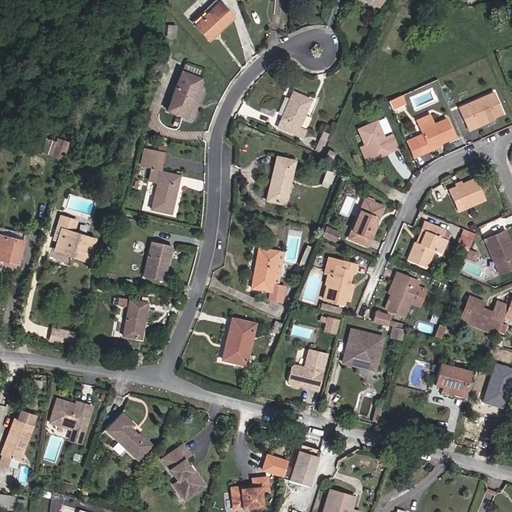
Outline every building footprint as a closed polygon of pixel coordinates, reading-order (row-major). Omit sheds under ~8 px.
[(195,26),(219,3),(216,0),(215,0),(192,22),(195,26)] [(233,18),(219,3),(195,26),(209,41),(233,18)] [(174,38),(175,26),(168,26),(167,37),(174,38)] [(193,88),(197,78),(181,72),(167,111),(186,118),(197,90),(193,88)] [(299,127),(310,100),(293,93),(278,128),(302,138),(306,130),(299,127)] [(502,113),(493,93),(458,109),(464,123),(473,119),(475,126),(502,113)] [(399,105),(396,98),(388,101),(391,109),(399,105)] [(454,137),(447,119),(434,124),(430,115),(415,121),(422,137),(415,141),(421,154),(429,151),(429,148),(454,137)] [(475,126),(473,119),(464,123),(467,129),(475,126)] [(384,138),(376,121),(357,130),(364,145),(360,147),(367,163),(398,149),(392,135),(384,138)] [(321,153),(330,135),(323,132),(315,150),(321,153)] [(421,154),(415,141),(414,138),(406,142),(413,158),(421,154)] [(52,154),(55,143),(47,140),(43,152),(52,154)] [(62,158),(67,144),(58,142),(53,156),(62,158)] [(160,172),(164,153),(147,149),(143,166),(151,168),(148,181),(157,183),(151,210),(171,214),(178,182),(177,182),(179,176),(160,172)] [(332,161),(335,153),(327,150),(324,158),(332,161)] [(284,205),(294,161),(276,157),(266,201),(284,205)] [(329,184),(332,175),(326,173),(323,182),(329,184)] [(485,201),(475,177),(462,183),(455,186),(448,189),(458,212),(485,201)] [(372,222),(379,205),(364,199),(351,231),(353,232),(350,239),(366,246),(375,224),(372,222)] [(375,224),(382,207),(379,205),(372,222),(375,224)] [(88,262),(95,240),(73,233),(76,221),(61,217),(57,229),(61,230),(58,241),(55,249),(73,255),(72,257),(88,262)] [(419,244),(428,224),(423,222),(420,229),(422,230),(416,243),(419,244)] [(444,232),(444,230),(428,224),(419,244),(416,243),(414,242),(407,260),(426,268),(433,251),(440,254),(446,240),(441,238),(444,232)] [(0,235),(18,240),(20,234),(0,228),(0,235)] [(338,233),(326,228),(323,237),(334,242),(338,233)] [(469,247),(474,234),(463,229),(457,243),(469,247)] [(511,268),(511,248),(504,231),(484,240),(499,274),(511,268)] [(0,259),(16,264),(22,241),(18,240),(0,235),(0,259)] [(163,280),(171,247),(151,243),(144,276),(163,280)] [(272,284),(277,252),(258,248),(251,288),(270,291),(268,300),(281,302),(284,287),(277,285),(272,284)] [(308,260),(312,251),(306,248),(299,265),(304,268),(307,260),(308,260)] [(472,261),(475,253),(470,251),(467,258),(472,261)] [(277,285),(283,253),(277,252),(272,284),(277,285)] [(354,273),(356,265),(328,258),(324,273),(327,274),(325,284),(326,284),(323,299),(343,305),(345,300),(349,301),(351,289),(347,288),(349,284),(351,273),(354,273)] [(0,263),(15,268),(16,264),(0,259),(0,263)] [(418,306),(425,290),(416,286),(418,281),(396,272),(393,279),(396,280),(390,294),(384,309),(403,317),(409,302),(418,306)] [(390,294),(396,280),(393,279),(388,292),(390,294)] [(496,335),(504,316),(507,307),(498,303),(493,313),(480,308),(483,302),(468,297),(459,319),(496,335)] [(141,339),(147,303),(119,298),(118,305),(128,307),(123,336),(141,339)] [(387,325),(389,316),(374,312),(372,321),(387,325)] [(245,365),(255,324),(231,318),(225,346),(227,346),(227,349),(224,349),(222,360),(245,365)] [(334,333),(337,320),(327,318),(325,323),(324,330),(334,333)] [(278,333),(282,324),(275,321),(271,331),(278,333)] [(440,338),(444,327),(439,325),(435,336),(440,338)] [(401,339),(403,332),(404,330),(391,327),(389,336),(401,339)] [(71,346),(73,333),(54,329),(51,341),(71,346)] [(376,366),(382,337),(350,330),(342,362),(354,365),(360,362),(376,366)] [(502,347),(505,338),(498,336),(495,345),(502,347)] [(317,391),(326,354),(307,349),(303,367),(294,365),(291,366),(287,381),(289,384),(300,386),(303,384),(309,386),(308,389),(317,391)] [(375,370),(376,366),(360,362),(354,365),(375,370)] [(465,392),(470,372),(439,364),(433,384),(442,386),(465,392)] [(464,397),(465,392),(442,386),(441,391),(464,397)] [(80,443),(91,407),(75,402),(74,404),(56,399),(49,423),(71,430),(68,440),(80,443)] [(8,457),(19,462),(32,426),(30,425),(33,417),(19,412),(16,420),(13,419),(5,441),(6,443),(5,446),(2,447),(0,453),(0,454),(2,455),(8,457)] [(137,461),(152,445),(139,433),(137,434),(131,428),(134,424),(121,412),(104,430),(137,461)] [(511,447),(511,443),(511,438),(502,435),(499,443),(511,447)] [(308,486),(315,465),(320,450),(300,444),(289,480),(308,486)] [(189,467),(184,459),(189,455),(182,445),(162,459),(177,482),(174,484),(184,500),(204,486),(193,471),(192,471),(189,474),(186,469),(189,467)] [(268,490),(267,477),(251,478),(252,485),(252,488),(247,488),(247,485),(230,487),(232,510),(262,507),(261,491),(268,490)] [(67,490),(69,484),(62,481),(60,487),(67,490)] [(344,508),(347,495),(329,490),(322,511),(358,511),(350,510),(344,508)] [(13,507),(14,497),(0,494),(0,508),(7,509),(8,506),(13,507)] [(350,510),(354,497),(347,495),(344,508),(350,510)]
